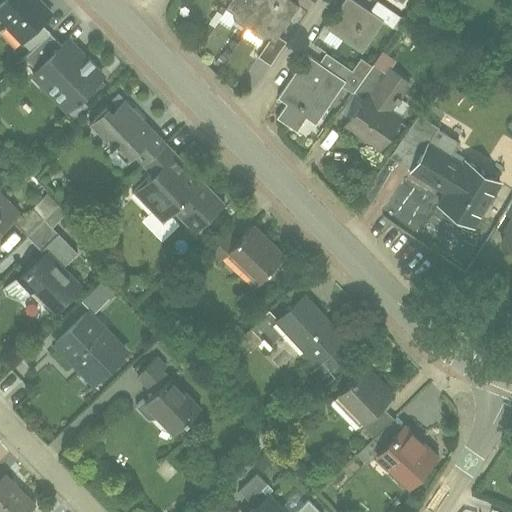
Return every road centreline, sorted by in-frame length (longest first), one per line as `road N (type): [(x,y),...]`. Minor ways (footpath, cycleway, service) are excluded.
road 1 (tertiary): [(242,133),(434,338),(509,377)]
road 2 (residential): [(328,0),(242,133)]
road 3 (residential): [(433,511),(509,377)]
road 4 (tertiary): [(139,33),(242,133)]
road 5 (residential): [(0,419),(88,511)]
